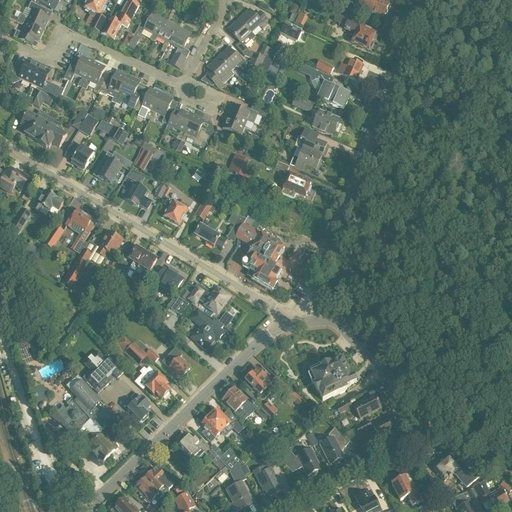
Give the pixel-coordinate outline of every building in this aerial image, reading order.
[(56,0),(45,0),(43,5),(55,11),(60,2),(56,0)] [(86,0),(88,1),(84,9),(92,13),(90,16),(95,18),(90,29),(100,34),(107,20),(100,16),(107,2),(104,0),(86,0)] [(359,1),(357,5),(358,8),(383,18),(384,17),(386,16),(387,13),(387,11),(389,5),(379,1),(378,0),(361,0),(362,0),(359,1)] [(109,18),(100,36),(109,41),(112,35),(115,37),(121,26),(127,29),(139,7),(128,1),(117,22),(109,18)] [(21,15),(19,19),(44,31),(50,19),(43,16),(45,10),(31,3),(28,10),(32,12),(29,18),(21,15)] [(289,13),(292,14),(295,16),(298,10),(292,7),(289,13)] [(339,10),(333,22),(346,27),(344,30),(352,34),(348,42),(351,44),(368,52),(370,48),(372,49),(374,45),(371,44),(376,34),(360,27),(359,27),(349,23),(352,16),(339,10)] [(249,11),(239,20),(252,34),(259,27),(263,31),(266,28),(264,26),(268,22),(260,13),(256,17),(249,11)] [(153,14),(144,31),(153,36),(150,41),(154,43),(157,38),(166,21),(153,14)] [(17,32),(14,38),(34,47),(36,41),(39,43),(44,31),(19,19),(17,24),(25,27),(22,34),(17,32)] [(239,20),(228,30),(241,44),(249,37),(252,41),(256,38),(252,34),(239,20)] [(166,21),(157,38),(166,43),(161,52),(164,54),(170,45),(169,44),(178,28),(166,21)] [(282,26),(281,28),(282,29),(282,31),(298,39),(302,31),(285,23),(284,27),(282,26)] [(178,28),(169,44),(170,45),(179,49),(173,60),(183,65),(190,53),(183,50),(191,35),(178,28)] [(140,40),(135,37),(134,37),(128,47),(134,51),(140,40)] [(229,49),(218,58),(231,72),(238,66),(242,70),(245,67),(229,49)] [(276,53),(269,50),(266,57),(273,60),(276,53)] [(254,55),(252,60),(263,65),(265,59),(260,57),(254,55)] [(71,65),(64,80),(71,83),(74,76),(81,79),(78,87),(82,89),(94,63),(83,58),(77,68),(71,65)] [(210,72),(206,76),(218,90),(223,86),(220,82),(231,72),(218,58),(207,68),(210,72)] [(320,59),(317,67),(331,73),(335,66),(320,59)] [(344,59),(337,74),(356,82),(363,67),(350,61),(349,62),(344,59)] [(173,60),(170,65),(181,71),(183,65),(173,60)] [(252,60),(250,65),(260,70),(263,65),(252,60)] [(10,64),(7,71),(13,85),(23,81),(31,85),(39,67),(38,67),(38,65),(32,63),(32,64),(28,62),(26,68),(19,65),(18,67),(10,64)] [(94,63),(82,89),(86,91),(90,83),(97,86),(94,93),(99,96),(106,81),(101,79),(105,69),(94,63)] [(39,67),(31,85),(38,88),(37,91),(59,102),(64,91),(46,83),(48,78),(47,78),(50,72),(46,71),(47,69),(41,67),(40,68),(39,67)] [(260,71),(253,69),(251,74),(258,77),(260,71)] [(316,71),(316,72),(317,73),(318,72),(322,74),(321,77),(318,78),(318,80),(319,80),(321,83),(323,86),(322,86),(323,88),(322,89),(321,90),(321,91),(320,93),(320,94),(319,95),(317,100),(324,103),(328,105),(332,107),(336,109),(343,112),(345,107),(345,106),(346,105),(347,104),(347,102),(348,101),(350,96),(344,93),(347,87),(353,90),(353,89),(316,71)] [(99,96),(99,97),(104,99),(105,96),(107,97),(107,95),(114,98),(112,103),(116,105),(128,79),(116,74),(112,84),(106,81),(99,96)] [(135,95),(139,85),(136,83),(137,81),(129,77),(128,79),(116,105),(120,107),(124,99),(131,102),(128,107),(134,110),(137,105),(140,97),(135,95)] [(140,97),(134,110),(147,116),(145,119),(150,121),(163,93),(155,90),(154,92),(150,90),(146,100),(140,97)] [(33,106),(40,110),(44,103),(48,97),(41,93),(40,93),(36,101),(33,106)] [(163,93),(150,121),(154,123),(158,115),(165,118),(162,123),(168,126),(174,113),(168,111),(173,101),(170,99),(171,97),(163,93)] [(0,118),(2,120),(11,101),(0,96),(0,118)] [(300,99),(296,107),(309,112),(312,105),(300,99)] [(236,104),(234,107),(232,106),(229,114),(247,122),(254,125),(257,116),(264,119),(263,121),(268,123),(272,115),(253,106),(251,111),(236,104)] [(174,113),(168,126),(165,131),(171,134),(174,129),(180,132),(177,140),(181,142),(193,117),(181,111),(180,113),(175,111),(174,113)] [(83,125),(88,116),(82,112),(79,117),(73,114),(71,118),(83,125)] [(319,112),(312,129),(332,138),(339,121),(319,112)] [(28,113),(21,125),(28,130),(25,135),(37,142),(48,124),(28,113)] [(240,137),(247,122),(229,114),(222,130),(240,137)] [(89,138),(99,122),(88,116),(83,125),(79,131),(89,138)] [(181,142),(185,144),(189,136),(195,140),(193,145),(199,147),(201,143),(207,145),(211,138),(199,132),(204,122),(200,120),(200,118),(195,116),(194,117),(193,117),(181,142)] [(110,118),(107,124),(116,128),(117,125),(112,122),(114,120),(110,118)] [(48,124),(37,142),(36,143),(46,149),(47,148),(49,149),(52,144),(59,149),(67,136),(48,124)] [(116,129),(110,139),(117,144),(120,139),(125,142),(128,136),(116,129)] [(298,139),(295,148),(297,149),(321,159),(322,157),(324,158),(328,147),(316,142),(318,136),(305,131),(301,140),(298,139)] [(252,136),(247,147),(256,151),(261,140),(252,136)] [(141,150),(143,151),(152,156),(156,150),(145,144),(141,150)] [(71,155),(75,157),(72,162),(78,166),(77,168),(83,171),(84,170),(85,170),(84,170),(85,170),(94,155),(81,147),(80,149),(76,147),(71,155)] [(297,149),(289,168),(303,173),(305,168),(317,173),(322,163),(320,162),(321,159),(297,149)] [(108,154),(96,173),(100,176),(99,179),(111,186),(114,181),(118,184),(120,184),(123,178),(123,176),(119,173),(122,168),(111,161),(113,157),(108,154)] [(234,166),(231,173),(236,176),(247,181),(251,172),(244,170),(248,162),(237,157),(233,165),(234,166)] [(278,163),(276,169),(287,173),(289,168),(278,163)] [(198,170),(193,176),(200,182),(206,175),(198,170)] [(5,178),(0,185),(0,187),(11,194),(15,187),(22,191),(29,180),(16,172),(11,181),(5,178)] [(290,174),(281,195),(293,200),(296,195),(304,199),(311,184),(295,177),(296,176),(290,174)] [(134,185),(125,201),(138,208),(139,206),(147,211),(152,203),(145,199),(148,194),(134,185)] [(159,189),(155,196),(161,200),(163,196),(167,198),(171,191),(161,186),(160,186),(158,185),(156,188),(159,189)] [(40,199),(33,210),(38,213),(41,208),(49,213),(52,208),(59,212),(64,203),(57,199),(58,199),(46,192),(41,200),(40,199)] [(169,208),(164,217),(179,226),(188,211),(190,208),(182,203),(180,207),(172,202),(172,203),(168,200),(165,206),(169,208)] [(279,206),(275,204),(270,214),(290,222),(297,206),(282,200),(279,206)] [(205,203),(196,217),(204,221),(209,211),(213,214),(216,209),(205,203)] [(8,231),(10,238),(12,238),(10,232),(17,237),(31,215),(23,210),(10,232),(8,231)] [(70,218),(66,226),(72,230),(75,224),(84,229),(77,240),(74,246),(78,249),(79,247),(81,248),(83,244),(94,227),(90,224),(92,220),(78,211),(73,220),(70,218)] [(239,217),(234,227),(239,230),(243,225),(246,220),(239,217)] [(6,227),(12,225),(10,218),(4,220),(6,227)] [(239,230),(237,235),(254,245),(260,236),(250,230),(254,223),(248,219),(247,220),(246,220),(243,225),(239,230)] [(60,222),(48,241),(53,244),(58,236),(65,225),(60,222)] [(200,226),(195,236),(207,243),(206,245),(213,249),(216,245),(222,249),(227,241),(220,237),(220,238),(219,237),(200,226)] [(89,243),(63,284),(73,290),(91,262),(100,267),(107,254),(113,258),(123,241),(121,240),(122,239),(117,236),(116,237),(108,232),(98,249),(89,243)] [(260,236),(242,267),(250,271),(247,276),(253,280),(273,292),(273,291),(276,291),(278,288),(277,285),(277,284),(276,283),(281,273),(273,268),(284,249),(260,236)] [(134,263),(125,277),(131,280),(147,255),(136,248),(129,260),(134,263)] [(147,255),(131,280),(131,281),(138,269),(144,272),(142,275),(145,277),(139,287),(141,288),(145,290),(150,281),(151,280),(147,277),(157,261),(147,255)] [(109,266),(105,272),(111,276),(119,263),(115,261),(111,267),(109,266)] [(122,261),(115,272),(121,276),(127,265),(122,261)] [(151,280),(150,281),(155,284),(156,282),(161,285),(159,288),(167,293),(169,290),(175,293),(182,281),(176,278),(177,276),(169,271),(168,273),(163,270),(164,270),(163,270),(159,276),(155,273),(151,280)] [(197,289),(189,300),(195,305),(199,300),(207,306),(217,314),(220,309),(222,309),(224,306),(224,304),(228,299),(218,291),(210,301),(202,295),(203,293),(197,289)] [(179,297),(179,298),(185,301),(188,297),(182,293),(179,297)] [(80,295),(77,300),(86,306),(89,302),(80,295)] [(179,299),(171,310),(181,317),(188,306),(189,305),(179,299)] [(201,327),(191,339),(205,352),(214,341),(215,342),(218,338),(220,340),(221,339),(224,335),(220,331),(223,328),(214,321),(212,324),(209,322),(198,312),(192,319),(201,327)] [(148,358),(134,344),(133,344),(132,345),(123,336),(114,345),(138,368),(148,358)] [(137,341),(134,344),(148,358),(154,364),(159,359),(150,351),(149,352),(137,341)] [(176,350),(163,363),(181,380),(190,370),(179,360),(182,357),(176,350)] [(90,372),(83,379),(98,395),(113,381),(110,378),(113,375),(117,380),(125,372),(108,355),(104,359),(97,352),(91,359),(90,358),(87,362),(84,366),(90,372)] [(311,374),(309,375),(318,394),(319,394),(322,402),(347,391),(346,389),(357,383),(355,378),(351,379),(344,364),(345,364),(343,360),(330,366),(329,363),(321,367),(321,366),(311,371),(312,373),(311,374)] [(142,376),(134,384),(143,392),(146,388),(154,395),(155,394),(162,400),(169,392),(164,386),(166,384),(156,374),(155,375),(149,369),(146,372),(144,370),(140,375),(142,376)] [(248,382),(244,385),(249,390),(252,387),(265,399),(275,388),(267,380),(268,380),(258,370),(253,375),(252,375),(249,375),(246,378),(246,381),(248,382)] [(57,413),(48,416),(68,431),(63,435),(62,434),(55,440),(60,446),(67,440),(64,437),(67,434),(68,435),(73,431),(77,435),(78,437),(79,437),(82,441),(80,442),(82,444),(84,443),(88,447),(89,446),(94,451),(92,452),(97,458),(99,457),(103,462),(115,451),(114,451),(118,448),(113,442),(109,445),(101,435),(102,431),(115,419),(119,423),(123,419),(117,412),(113,416),(78,377),(66,388),(77,400),(74,403),(72,400),(66,405),(69,408),(66,410),(64,407),(57,413)] [(276,378),(271,384),(298,405),(303,400),(276,378)] [(43,386),(32,390),(37,404),(48,400),(43,386)] [(235,389),(223,401),(238,417),(239,417),(244,422),(249,417),(257,410),(259,412),(257,414),(266,422),(270,418),(262,410),(256,404),(255,403),(254,405),(252,403),(251,404),(248,400),(248,401),(235,389)] [(135,403),(128,410),(134,417),(130,421),(136,428),(140,423),(141,424),(141,423),(143,423),(148,419),(148,418),(148,416),(145,413),(150,408),(140,398),(135,394),(131,398),(135,403)] [(379,401),(378,402),(375,396),(354,407),(360,420),(381,409),(381,408),(382,407),(379,401)] [(349,403),(337,410),(339,415),(352,409),(349,403)] [(268,404),(262,410),(270,418),(272,419),(277,414),(268,404)] [(206,419),(201,423),(202,425),(215,439),(229,426),(238,435),(244,429),(235,420),(228,412),(223,417),(217,410),(207,420),(206,419)] [(309,417),(309,423),(311,425),(314,425),(318,422),(317,419),(315,415),(311,415),(309,417)] [(392,417),(373,427),(380,439),(399,429),(398,428),(400,428),(397,422),(395,423),(392,417)] [(369,423),(356,429),(359,435),(372,428),(369,423)] [(325,443),(320,446),(330,466),(333,464),(335,465),(338,465),(339,464),(341,462),(341,460),(344,459),(340,451),(344,447),(346,448),(350,443),(334,429),(329,436),(330,439),(325,442),(325,443)] [(313,434),(306,438),(311,449),(318,445),(313,434)] [(281,458),(292,448),(288,443),(291,441),(286,436),(272,449),(277,454),(281,458)] [(216,458),(203,445),(199,449),(188,438),(178,447),(195,466),(201,460),(207,467),(216,458)] [(260,444),(256,449),(266,458),(270,453),(260,444)] [(195,466),(178,447),(177,446),(168,454),(169,456),(167,458),(178,469),(174,473),(186,487),(195,478),(189,472),(195,466)] [(242,463),(236,457),(230,451),(220,461),(225,466),(226,466),(226,467),(231,472),(239,466),(242,463)] [(289,452),(280,460),(290,471),(295,466),(299,470),(303,468),(308,477),(311,476),(312,476),(315,476),(316,476),(318,474),(318,472),(321,470),(311,451),(305,454),(304,453),(298,456),(299,457),(296,459),(289,452)] [(453,453),(434,470),(444,482),(448,479),(450,478),(449,477),(453,474),(466,489),(479,478),(474,472),(471,475),(463,465),(459,468),(455,464),(459,460),(453,453)] [(264,467),(254,472),(265,492),(266,491),(270,498),(282,491),(271,470),(273,469),(272,469),(267,459),(261,462),(261,463),(264,467)] [(247,481),(239,467),(239,466),(231,472),(230,473),(237,485),(227,490),(234,504),(232,505),(235,511),(237,511),(253,504),(242,483),(247,481)] [(226,467),(221,472),(226,476),(230,473),(231,472),(226,467)] [(149,473),(146,477),(146,480),(159,493),(165,487),(169,491),(173,487),(157,470),(152,474),(149,474),(149,473)] [(426,473),(421,476),(428,486),(433,482),(426,473)] [(398,477),(391,480),(393,484),(391,485),(400,501),(407,498),(412,507),(421,503),(407,476),(400,480),(398,477)] [(136,489),(150,504),(156,498),(158,501),(163,497),(159,493),(146,480),(140,485),(138,485),(136,486),(136,489)] [(483,483),(472,488),(478,499),(479,499),(486,511),(492,511),(511,501),(508,496),(511,490),(502,484),(499,488),(500,489),(489,495),(483,483)] [(179,485),(172,491),(177,497),(184,490),(179,485)] [(466,492),(450,500),(456,511),(477,511),(474,507),(473,508),(470,504),(478,499),(472,488),(466,492)] [(366,494),(356,499),(362,511),(380,511),(381,511),(371,492),(366,494)] [(20,494),(14,499),(23,511),(24,511),(30,508),(20,494)] [(188,494),(175,501),(181,511),(189,511),(196,507),(188,494)] [(110,511),(139,511),(137,509),(135,510),(124,499),(120,503),(119,503),(116,504),(114,508),(111,511),(110,511)]
